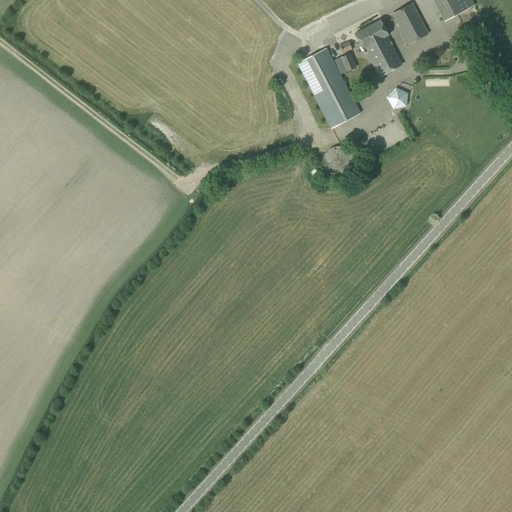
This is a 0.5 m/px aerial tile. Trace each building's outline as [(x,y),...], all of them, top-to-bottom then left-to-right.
[(431,0),(443,22),(474,6),(471,0),(431,0)] [(407,45),(427,34),(411,5),(392,15),(407,45)] [(382,25),(380,22),(355,35),(365,55),(367,54),(380,77),(402,66),(386,37),(389,36),(387,32),(389,31),(385,24),(382,25)] [(348,43),(339,47),(342,55),(351,51),(348,43)] [(331,128),(359,114),(326,50),(298,65),(331,128)] [(342,64),(336,66),(340,75),(355,69),(350,55),(340,59),(342,64)] [(393,110),(406,107),(408,94),(396,88),(386,98),(393,110)] [(336,178),(338,178),(340,178),(342,178),(344,177),(346,176),(347,175),(349,174),(350,173),(351,172),(351,171),(352,169),(353,167),(354,165),(354,163),(354,162),(354,161),(353,160),(353,159),(353,158),(353,157),(352,156),(352,155),(351,154),(350,152),(348,151),(347,150),(345,149),(343,148),(342,148),(339,147),(337,147),(336,147),(335,148),(333,148),(331,149),(330,150),(328,151),(327,152),(326,152),(326,153),(325,154),(324,156),(324,157),(323,158),(323,159),(322,161),(322,163),(323,165),(323,166),(323,167),(323,168),(324,170),(325,171),(326,173),(327,174),(328,175),(329,176),(332,177),(334,178),(336,178)]
